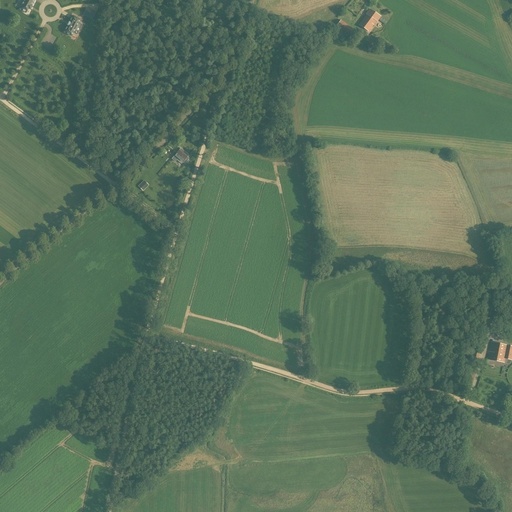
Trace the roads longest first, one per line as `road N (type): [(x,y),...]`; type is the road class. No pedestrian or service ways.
road 1 (unclassified): [(0,282),(116,184),(209,89),(230,61),(252,0)]
road 2 (track): [(511,417),(424,389),(345,392),(145,334)]
road 3 (track): [(109,511),(145,334)]
road 4 (track): [(177,228),(230,61)]
road 5 (track): [(0,96),(116,184)]
